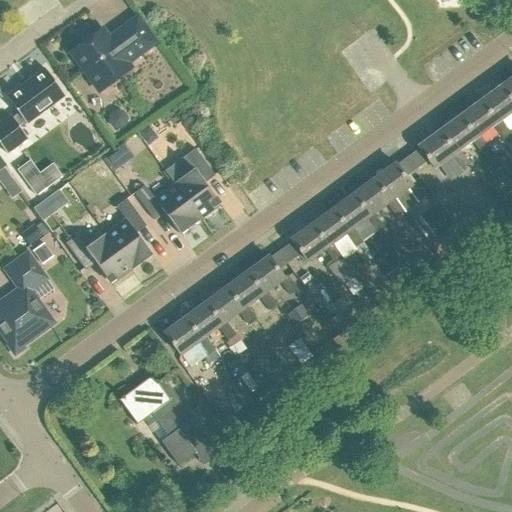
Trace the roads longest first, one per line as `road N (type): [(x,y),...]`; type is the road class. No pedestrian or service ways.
road 1 (residential): [(10,406),(511,33)]
road 2 (residential): [(251,511),(405,416),(511,335)]
